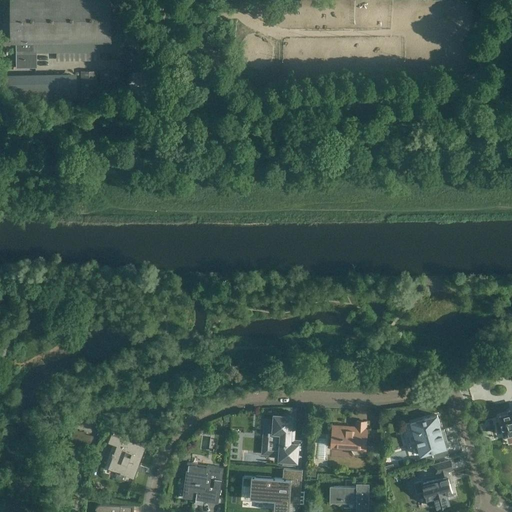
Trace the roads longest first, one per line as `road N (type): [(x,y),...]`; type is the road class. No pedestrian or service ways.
road 1 (residential): [(489,511),(458,399),(444,386),(209,408),(169,447),(154,511)]
road 2 (track): [(388,31),(277,33),(236,15),(121,18)]
road 3 (track): [(129,0),(130,66),(49,67)]
